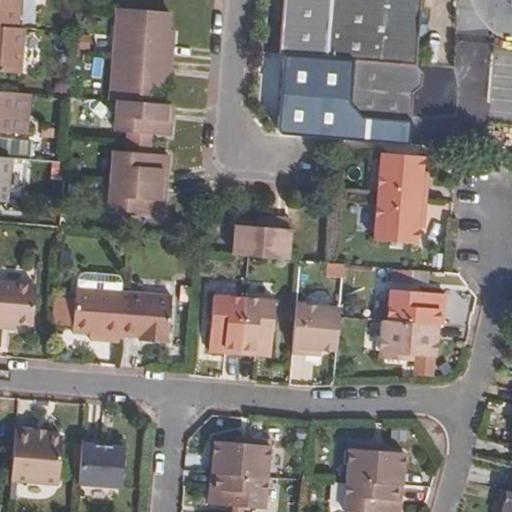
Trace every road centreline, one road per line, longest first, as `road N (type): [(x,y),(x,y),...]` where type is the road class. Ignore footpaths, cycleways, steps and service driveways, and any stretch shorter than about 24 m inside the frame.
road 1 (residential): [(169,394),(473,414)]
road 2 (residential): [(501,199),(473,414)]
road 3 (residential): [(238,0),(229,143),(263,160)]
road 4 (residential): [(0,381),(169,394)]
